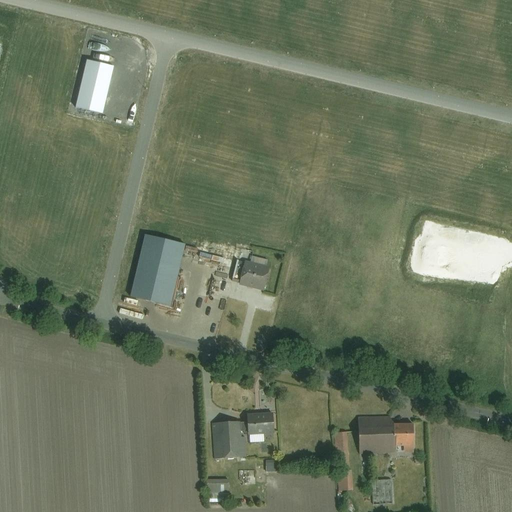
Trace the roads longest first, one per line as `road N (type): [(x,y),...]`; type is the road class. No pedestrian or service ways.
road 1 (residential): [(511,423),(107,321)]
road 2 (unclassified): [(511,119),(170,39)]
road 3 (unclassified): [(170,39),(107,321)]
road 4 (unclassified): [(170,39),(2,0)]
